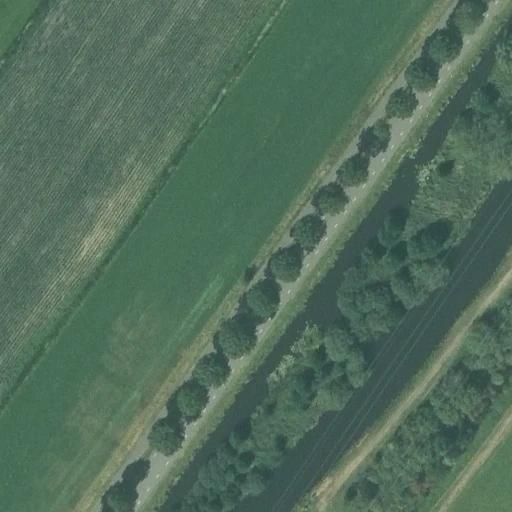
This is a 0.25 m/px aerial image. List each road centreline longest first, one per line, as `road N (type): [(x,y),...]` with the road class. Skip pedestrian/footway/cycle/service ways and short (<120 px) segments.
road 1 (tertiary): [(125,511),(490,0)]
road 2 (track): [(440,511),(511,409)]
